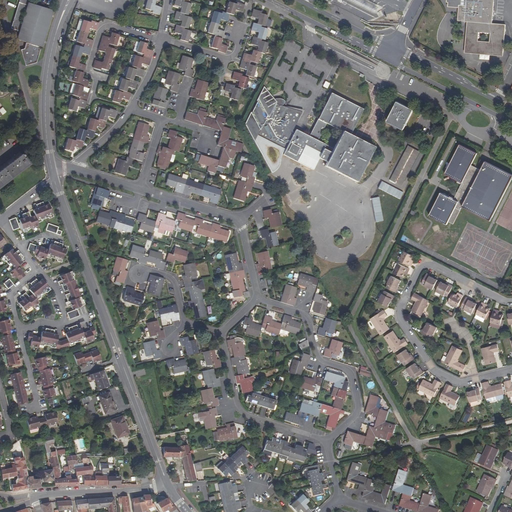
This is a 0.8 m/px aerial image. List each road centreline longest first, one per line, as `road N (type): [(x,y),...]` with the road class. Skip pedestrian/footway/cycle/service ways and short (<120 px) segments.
road 1 (tertiary): [(167,486),(54,177)]
road 2 (residential): [(511,369),(452,380),(433,370),(398,314),(418,270),(432,265),(511,301)]
road 3 (residential): [(257,298),(305,315),(321,360),(350,373),(356,413),(326,440)]
road 4 (residential): [(221,332),(239,409),(326,440)]
road 5 (tertiary): [(50,162),(46,81),(69,0)]
road 6 (secondary): [(387,59),(511,122)]
road 7 (residential): [(167,486),(35,497)]
road 8 (secondary): [(511,108),(394,47)]
road 9 (secondary): [(270,0),(387,59)]
